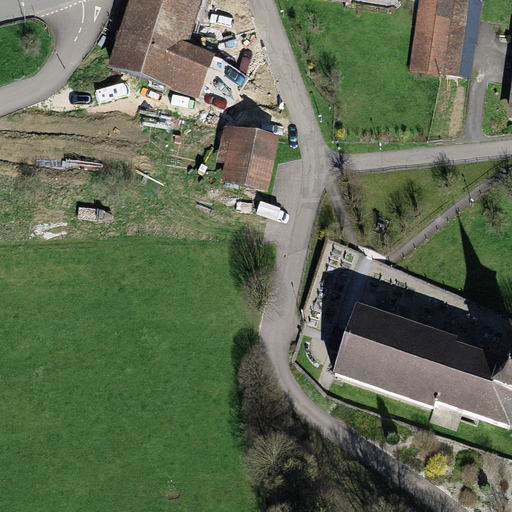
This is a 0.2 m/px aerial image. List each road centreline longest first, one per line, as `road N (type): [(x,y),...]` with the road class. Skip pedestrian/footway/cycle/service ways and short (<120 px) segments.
road 1 (residential): [(316,167),(284,332),(284,369),(297,410),(361,461),(450,511)]
road 2 (unknown): [(287,311),(305,360),(329,382),(511,452)]
road 3 (residential): [(511,145),(316,167)]
road 4 (residential): [(262,0),(316,167)]
road 5 (residential): [(82,0),(81,28),(62,65),(0,99)]
